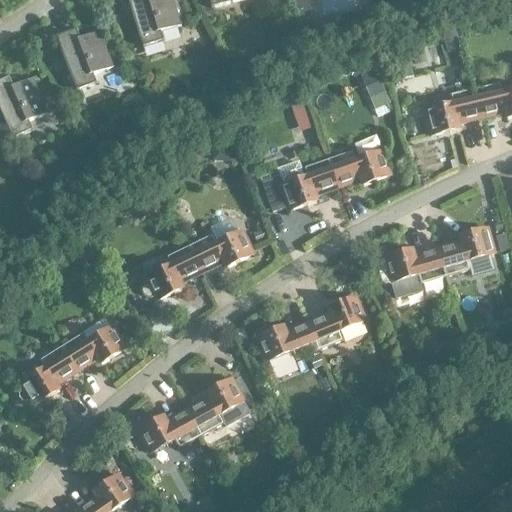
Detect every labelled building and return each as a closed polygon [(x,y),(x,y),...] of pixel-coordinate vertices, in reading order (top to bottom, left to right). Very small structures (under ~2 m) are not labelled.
[(181,27),(172,0),(127,0),(143,49),(163,43),(160,33),(181,27)] [(209,0),(212,10),(232,4),(231,0),(209,0)] [(308,9),(295,12),(297,22),(310,20),(308,9)] [(456,30),(441,35),(447,53),(462,49),(456,30)] [(113,69),(100,33),(74,43),(70,34),(56,39),(76,93),(97,85),(93,76),(113,69)] [(386,42),(397,83),(414,78),(403,37),(386,42)] [(229,68),(219,72),(223,80),(233,76),(229,68)] [(376,71),(360,78),(375,111),(390,104),(376,71)] [(48,114),(33,80),(7,91),(3,82),(0,83),(0,111),(13,141),(33,132),(29,123),(48,114)] [(500,85),(475,91),(482,120),(506,114),(507,120),(511,119),(511,91),(502,94),(500,85)] [(301,90),(286,95),(293,114),(307,109),(301,90)] [(482,120),(475,91),(450,96),(452,106),(425,112),(431,138),(459,131),(457,125),(482,120)] [(212,146),(210,162),(229,163),(230,147),(212,146)] [(352,152),(328,161),(337,189),(361,181),(363,187),(390,177),(381,152),(355,161),(352,152)] [(337,189),(328,161),(301,170),(299,164),(278,171),(281,177),(262,184),(273,214),(288,209),(289,213),(316,203),(314,197),(337,189)] [(461,244),(437,251),(445,279),(470,272),(468,263),(494,256),(487,230),(459,238),(461,244)] [(213,236),(189,247),(202,274),(224,263),(227,269),(253,257),(241,233),(217,245),(213,236)] [(264,234),(251,240),(258,254),(271,247),(264,234)] [(503,236),(493,239),(498,254),(508,252),(503,236)] [(289,254),(283,242),(276,246),(282,258),(289,254)] [(202,274),(189,247),(166,259),(170,267),(145,279),(147,284),(144,286),(142,289),(142,293),(144,297),(147,299),(150,299),(154,298),(156,303),(182,291),(180,285),(202,274)] [(445,279),(437,251),(413,258),(411,252),(384,260),(385,262),(380,264),(378,267),(382,282),(385,284),(390,283),(391,285),(418,278),(420,287),(445,279)] [(331,315),(308,325),(319,352),(343,342),(339,333),(365,323),(355,298),(328,309),(331,315)] [(319,352),(308,325),(285,334),(282,328),(256,339),(266,364),(291,353),(295,362),(319,352)] [(83,335),(61,348),(77,374),(98,361),(101,366),(125,351),(111,328),(88,343),(83,335)] [(480,336),(469,339),(471,347),(483,344),(480,336)] [(77,374),(61,348),(39,362),(44,370),(20,385),(23,389),(22,390),(21,391),(20,392),(19,394),(18,395),(18,396),(18,397),(19,399),(19,400),(20,402),(21,403),(22,404),(25,405),(26,405),(28,405),(30,404),(32,403),(34,407),(59,392),(56,387),(77,374)] [(319,357),(310,360),(313,370),(323,366),(319,357)] [(424,370),(409,374),(412,386),(427,381),(424,370)] [(209,400),(187,412),(202,438),(224,426),(220,417),(244,404),(231,381),(206,395),(209,400)] [(361,408),(351,414),(358,424),(368,417),(361,408)] [(202,438),(187,412),(165,424),(162,418),(137,432),(150,456),(174,442),(179,451),(202,438)] [(125,425),(113,431),(117,438),(128,432),(125,425)] [(294,438),(286,449),(304,461),(311,450),(294,438)] [(97,498),(77,511),(113,511),(133,498),(117,476),(94,493),(97,498)] [(251,501),(243,505),(246,511),(247,511),(255,508),(251,501)]
